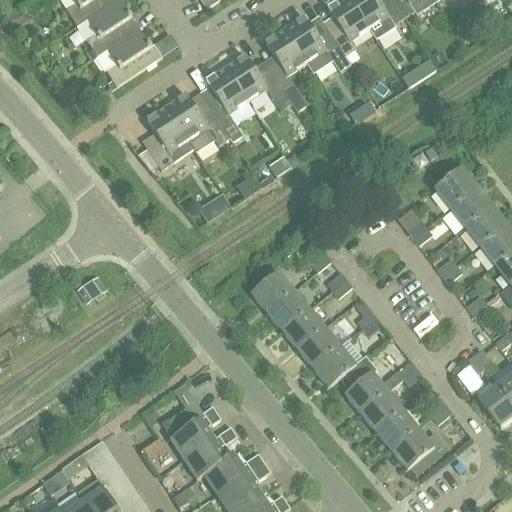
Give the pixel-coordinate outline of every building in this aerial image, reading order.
[(120,2),(122,0),(72,0),(77,6),(67,13),(78,29),(120,2)] [(199,0),(207,11),(224,0),(199,0)] [(370,32),(348,0),(344,0),(328,11),(342,32),(332,39),(346,60),(356,53),(351,44),(369,32),(370,32)] [(376,0),(348,0),(370,32),(369,32),(376,42),(396,29),(395,27),(405,21),(390,0),(381,6),(376,0)] [(437,5),(433,0),(390,0),(405,21),(414,14),(417,18),(437,5)] [(132,20),(120,2),(78,29),(97,60),(108,53),(107,53),(139,31),(140,32),(142,30),(134,18),(132,20)] [(22,26),(15,15),(8,20),(15,30),(22,26)] [(305,19),(285,32),(307,66),(326,54),(340,75),(351,68),(346,60),(332,39),(328,34),(319,40),(305,19)] [(107,53),(108,53),(117,67),(106,73),(117,90),(162,60),(154,48),(151,50),(140,32),(139,31),(107,53)] [(307,66),(285,32),(265,45),(279,66),(269,73),(292,107),(297,115),(308,108),(289,78),(307,66)] [(292,107),(269,73),(259,79),(245,58),(226,71),(248,105),(267,93),(281,114),(292,107)] [(248,105),(226,71),(206,84),(220,105),(210,111),(230,142),(232,146),(243,139),(229,117),(248,105)] [(230,142),(210,111),(200,118),(186,97),(167,110),(194,152),(195,152),(197,155),(215,143),(219,149),(230,142)] [(194,152),(167,110),(147,123),(161,144),(147,152),(159,170),(161,174),(194,152)] [(147,152),(138,159),(151,174),(159,170),(147,152)] [(451,212),(478,191),(463,171),(435,193),(451,212)] [(478,191),(451,212),(466,231),(493,209),(478,191)] [(508,228),(493,209),(466,231),(480,250),(508,228)] [(412,242),(413,242),(427,231),(413,213),(415,212),(413,210),(398,222),(408,234),(407,235),(412,242)] [(511,255),(511,233),(508,228),(480,250),(495,269),(511,255)] [(433,238),(427,231),(413,242),(418,250),(433,238)] [(511,286),(511,255),(495,269),(510,288),(511,286)] [(332,264),(326,257),(312,268),(318,275),(332,264)] [(442,280),(456,269),(451,262),(437,273),(442,280)] [(462,276),(456,269),(442,280),(448,287),(462,276)] [(268,317),(295,295),(279,276),(252,298),(268,317)] [(347,283),(341,276),(327,287),(333,294),(347,283)] [(105,293),(97,281),(79,293),(87,305),(105,293)] [(347,283),(333,294),(338,301),(352,290),(347,283)] [(295,295),(268,317),(283,336),(310,313),(295,295)] [(472,318),(487,306),(481,299),(466,311),(472,318)] [(487,306),(472,318),(478,325),(492,313),(487,306)] [(325,332),(310,313),(283,336),(298,354),(325,332)] [(372,315),(357,326),(363,332),(376,321),(372,315)] [(363,332),(368,339),(382,329),(376,321),(363,332)] [(340,351),(325,332),(298,354),(313,373),(340,351)] [(501,354),(511,345),(511,338),(509,335),(495,346),(501,354)] [(355,369),(340,351),(313,373),(329,392),(345,379),(344,378),(356,369),(355,369)] [(482,352),(474,359),(485,373),(492,367),(482,352)] [(485,373),(474,359),(467,364),(478,378),(485,373)] [(366,360),(355,369),(356,369),(344,378),(345,379),(355,391),(346,399),(361,418),(388,396),(373,378),(377,374),(366,360)] [(403,384),(417,372),(411,365),(397,376),(403,384)] [(422,379),(417,372),(403,384),(408,390),(422,379)] [(511,377),(498,389),(511,406),(511,377)] [(511,422),(511,406),(498,389),(479,404),(501,432),(511,422)] [(388,396),(361,418),(377,436),(403,414),(388,396)] [(441,403),(427,414),(432,421),(446,409),(441,403)] [(438,427),(452,416),(446,409),(432,421),(438,427)] [(184,464),(215,443),(208,431),(212,428),(213,430),(223,423),(215,410),(205,417),(207,420),(171,444),(184,464)] [(418,433),(403,414),(377,436),(392,455),(418,433)] [(232,431),(215,443),(184,464),(197,484),(204,479),(229,462),(221,451),(226,448),(227,449),(239,441),(232,431)] [(418,433),(392,455),(407,474),(441,446),(434,437),(427,443),(418,433)] [(88,467),(108,453),(102,444),(82,458),(88,467)] [(108,453),(88,467),(94,476),(115,462),(108,453)] [(235,458),(229,462),(204,479),(218,500),(266,468),(260,458),(247,467),(248,468),(244,471),(235,458)] [(121,471),(115,462),(94,476),(100,485),(121,471)] [(266,468),(218,500),(226,511),(242,511),(262,499),(255,487),(259,484),(260,486),(273,478),(266,468)] [(127,480),(121,471),(100,485),(106,494),(127,480)] [(133,489),(127,480),(106,494),(113,503),(133,489)] [(83,504),(88,511),(118,511),(99,483),(79,497),(83,504)] [(139,498),(133,489),(113,503),(119,511),(139,498)] [(137,511),(146,507),(139,498),(119,511),(118,511),(137,511)] [(270,511),(262,499),(242,511),(290,511),(283,500),(273,506),(275,508),(270,511)]
